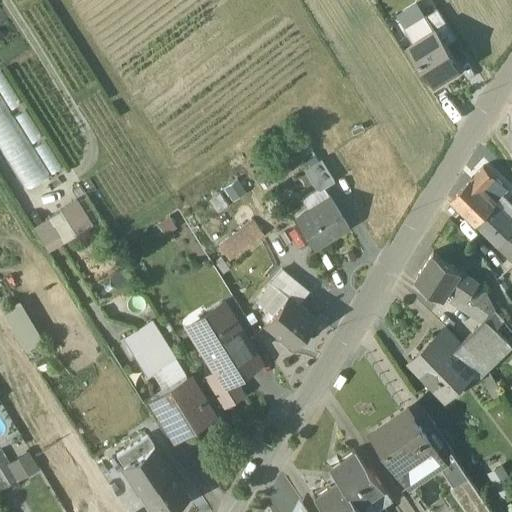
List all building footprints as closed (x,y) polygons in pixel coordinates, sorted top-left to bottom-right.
[(454,48),(436,19),(424,26),(432,39),(434,38),(444,54),(454,48)] [(444,54),(434,38),(432,39),(408,54),(433,94),(458,77),(444,54)] [(0,152),(28,199),(49,186),(0,103),(0,152)] [(335,192),(322,171),(309,179),(322,200),(335,192)] [(507,201),(483,178),(470,192),(494,215),(505,226),(510,231),(511,229),(511,217),(502,207),(507,201)] [(494,215),(470,192),(450,212),(475,235),(494,215)] [(221,222),(230,217),(224,205),(215,210),(221,222)] [(331,207),(298,227),(317,259),(351,238),(331,207)] [(79,211),(47,230),(61,254),(93,235),(79,211)] [(494,215),(475,235),(486,246),(505,226),(494,215)] [(505,226),(486,246),(496,256),(511,239),(511,232),(510,231),(505,226)] [(266,245),(254,228),(220,253),(233,270),(266,245)] [(511,239),(496,256),(511,270),(511,239)] [(459,282),(431,263),(414,289),(441,308),(442,307),(459,282)] [(287,306),(300,317),(312,303),(285,281),(274,295),(287,306)] [(459,282),(442,307),(481,334),(485,331),(494,341),(502,332),(492,323),(480,302),(474,297),(475,295),(459,282)] [(300,317),(287,306),(273,324),(269,321),(264,327),(268,330),(265,334),(293,357),(316,329),(300,317)] [(262,375),(224,313),(209,323),(212,328),(192,340),(201,355),(206,358),(215,373),(213,374),(217,382),(224,393),(232,388),(246,380),(248,384),(262,375)] [(8,322),(29,358),(41,351),(20,315),(8,322)] [(481,334),(459,355),(484,381),(508,357),(494,341),(485,331),(481,334)] [(155,335),(128,351),(149,387),(176,371),(155,335)] [(459,355),(443,339),(409,373),(431,398),(437,392),(450,405),(470,385),(450,364),(459,355)] [(484,381),(459,355),(450,364),(470,385),(475,390),(484,381)] [(232,388),(224,393),(217,382),(204,390),(222,420),(244,406),(232,388)] [(210,427),(187,388),(154,408),(177,447),(210,427)] [(406,420),(372,444),(409,499),(439,479),(436,474),(440,471),(406,420)] [(67,431),(45,441),(54,459),(75,449),(67,431)] [(149,447),(136,455),(143,465),(155,457),(149,447)] [(136,455),(118,467),(125,477),(143,465),(136,455)] [(143,465),(125,477),(140,501),(171,481),(155,457),(143,465)] [(14,477),(6,462),(0,464),(0,496),(3,502),(39,482),(31,467),(14,477)] [(361,511),(381,499),(356,462),(355,463),(342,472),(341,473),(332,479),(331,479),(340,492),(354,511),(361,511)] [(440,471),(436,474),(439,479),(452,498),(466,489),(450,465),(440,471)] [(511,501),(511,497),(501,480),(490,487),(502,508),(511,501)] [(171,481),(140,501),(147,511),(187,511),(190,511),(171,481)] [(481,511),(466,489),(451,500),(458,511),(481,511)] [(340,493),(331,499),(331,498),(330,499),(317,509),(316,508),(315,509),(317,511),(354,511),(340,492),(339,492),(340,493)] [(381,499),(361,511),(389,511),(390,511),(381,499)] [(113,511),(108,503),(98,510),(98,511),(113,511)]
